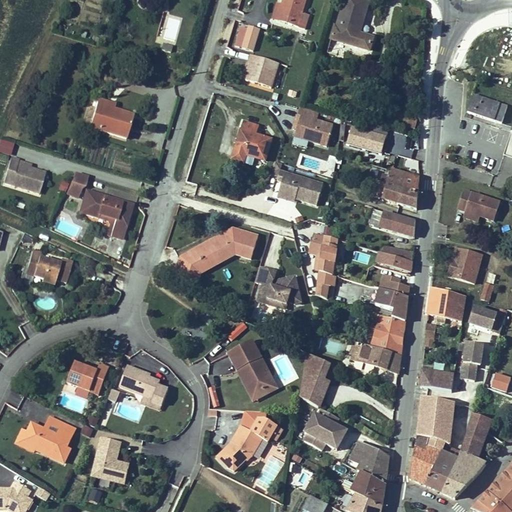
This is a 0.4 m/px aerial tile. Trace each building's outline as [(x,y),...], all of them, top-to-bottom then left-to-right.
[(282,0),(281,5),(277,21),(304,29),(306,22),(299,20),(301,13),(304,0),(282,0)] [(334,28),(331,40),(369,51),(373,39),(358,34),(369,1),(364,0),(344,0),(337,29),(334,28)] [(271,19),(277,21),(281,5),(276,4),(271,19)] [(308,16),(301,13),(299,20),(306,22),(308,16)] [(237,46),(253,51),(259,30),(249,26),(248,30),(242,28),(237,46)] [(163,44),(161,50),(170,53),(172,47),(163,44)] [(270,88),(278,63),(251,55),(248,63),(251,64),(248,73),(246,81),(270,88)] [(275,82),(281,83),(286,66),(280,64),(275,82)] [(507,107),(473,96),(468,114),(501,125),(507,107)] [(96,106),(112,111),(114,106),(97,101),(96,106)] [(133,117),(112,111),(96,106),(91,122),(128,133),(129,128),(133,117)] [(320,114),(299,108),(297,114),(318,120),(320,114)] [(327,149),(334,125),(318,120),(300,115),(295,129),(292,139),(327,149)] [(417,119),(409,117),(407,129),(417,131),(417,119)] [(128,133),(91,122),(89,128),(126,139),(128,133)] [(243,123),(240,131),(254,135),(256,127),(243,123)] [(368,131),(387,136),(389,130),(370,125),(368,131)] [(382,155),(387,137),(351,126),(345,144),(382,155)] [(232,160),(243,163),(245,155),(255,158),(265,161),(271,141),(254,135),(240,131),(232,160)] [(511,133),(503,156),(511,159),(511,133)] [(92,162),(96,145),(85,142),(81,159),(92,162)] [(255,158),(245,155),(243,163),(252,166),(255,158)] [(6,172),(14,175),(11,186),(39,195),(45,173),(30,168),(17,165),(18,162),(19,160),(11,158),(6,172)] [(281,165),(274,163),(270,177),(276,179),(282,181),(280,185),(276,201),(293,206),(294,202),(316,209),(323,187),(278,173),(281,165)] [(406,176),(391,171),(390,175),(404,180),(406,176)] [(11,186),(14,175),(6,172),(3,183),(11,186)] [(86,177),(73,173),(65,193),(78,198),(86,177)] [(396,205),(404,180),(390,175),(390,177),(382,175),(380,183),(376,182),(372,197),(396,205)] [(406,176),(404,180),(396,205),(416,211),(419,179),(406,176)] [(464,192),(458,210),(466,213),(480,217),(493,221),(499,204),(464,192)] [(79,214),(86,216),(93,195),(85,193),(79,214)] [(99,217),(109,220),(108,223),(107,226),(110,229),(107,239),(121,243),(132,206),(121,203),(120,206),(114,204),(111,200),(108,202),(104,201),(105,198),(93,195),(86,216),(98,220),(99,217)] [(373,211),(369,225),(413,238),(415,224),(373,211)] [(480,217),(466,213),(464,219),(478,223),(480,217)] [(200,284),(203,274),(193,272),(194,267),(205,261),(204,258),(211,254),(215,261),(222,258),(224,262),(235,256),(252,260),(258,238),(233,231),(222,237),(224,240),(217,244),(215,241),(183,258),(178,278),(200,284)] [(316,285),(329,287),(331,277),(336,241),(324,238),(323,237),(314,234),(310,247),(322,251),(318,274),(316,285)] [(322,251),(310,247),(308,254),(316,257),(314,273),(318,274),(322,251)] [(382,248),(380,254),(411,263),(412,254),(382,248)] [(474,284),(477,272),(473,271),(477,255),(459,250),(457,260),(452,259),(447,277),(474,284)] [(367,261),(369,255),(359,253),(357,259),(367,261)] [(194,267),(193,272),(203,274),(224,262),(222,258),(215,261),(211,254),(204,258),(205,261),(194,267)] [(411,263),(380,254),(377,264),(410,273),(411,263)] [(477,255),(473,271),(477,272),(481,256),(477,255)] [(40,261),(41,259),(32,256),(27,273),(35,275),(34,279),(42,282),(41,284),(54,288),(56,283),(67,286),(73,267),(62,263),(60,268),(54,266),(53,269),(49,268),(50,264),(40,261)] [(276,274),(259,269),(255,284),(262,286),(259,298),(267,301),(266,306),(276,309),(278,304),(287,306),(288,303),(295,305),(301,303),(295,278),(279,282),(278,284),(273,283),(276,274)] [(379,290),(388,293),(407,299),(408,289),(398,285),(399,281),(383,276),(379,290)] [(488,302),(492,288),(485,285),(481,300),(488,302)] [(461,323),(465,298),(431,289),(427,316),(461,323)] [(363,312),(373,315),(379,317),(403,323),(406,306),(386,300),(359,292),(357,301),(365,304),(363,312)] [(388,293),(386,300),(406,306),(407,299),(388,293)] [(254,305),(251,319),(267,322),(270,308),(254,305)] [(470,324),(500,333),(507,311),(501,310),(499,317),(475,309),(470,324)] [(399,357),(403,323),(379,317),(370,348),(371,348),(399,357)] [(426,334),(425,339),(433,340),(435,327),(426,326),(424,334),(426,334)] [(274,374),(255,339),(232,352),(241,368),(245,366),(247,369),(250,368),(252,370),(250,374),(255,384),(257,382),(262,390),(272,385),(267,377),(274,374)] [(397,375),(399,357),(371,348),(370,348),(357,344),(355,349),(353,356),(352,361),(397,375)] [(464,381),(474,382),(477,366),(481,364),(483,347),(466,344),(463,364),(466,365),(464,381)] [(300,400),(318,409),(328,384),(323,381),(330,366),(307,355),(300,400)] [(351,362),(350,368),(361,371),(363,365),(351,362)] [(97,372),(73,363),(66,384),(98,396),(108,369),(99,365),(97,372)] [(128,368),(120,388),(137,395),(153,401),(152,404),(162,408),(168,391),(159,388),(161,380),(150,376),(149,378),(146,377),(147,374),(128,368)] [(434,390),(439,391),(442,375),(421,372),(419,388),(420,388),(434,390)] [(255,384),(250,386),(257,399),(281,386),(274,374),(267,377),(272,385),(262,390),(257,382),(255,384)] [(451,393),(453,377),(442,375),(439,391),(451,393)] [(511,380),(495,375),(491,388),(506,393),(511,380)] [(418,399),(431,401),(434,390),(420,388),(418,399)] [(431,401),(418,399),(416,437),(428,441),(444,446),(449,447),(454,407),(431,401)] [(336,419),(318,409),(315,416),(312,414),(302,433),(305,434),(301,441),(319,451),(322,444),(334,450),(344,431),(332,425),(336,419)] [(86,424),(94,427),(97,419),(89,416),(86,424)] [(62,424),(49,417),(43,429),(44,430),(47,431),(56,436),(62,424)] [(481,473),(485,466),(476,462),(469,459),(475,443),(480,445),(484,434),(486,435),(490,423),(471,417),(457,461),(443,495),(455,500),(481,473)] [(235,444),(220,458),(230,468),(237,471),(248,460),(251,462),(258,455),(265,440),(271,442),(273,437),(276,432),(282,435),(285,428),(270,420),(260,420),(254,431),(244,426),(235,444)] [(43,429),(32,424),(27,433),(23,441),(36,447),(34,450),(63,464),(70,451),(66,449),(75,430),(62,424),(56,436),(47,431),(46,435),(42,433),(44,430),(43,429)] [(81,435),(89,438),(92,430),(84,426),(81,435)] [(36,447),(23,441),(27,433),(23,430),(16,444),(33,453),(34,450),(36,447)] [(475,443),(469,459),(476,462),(486,435),(484,434),(480,445),(475,443)] [(116,461),(120,444),(101,439),(92,478),(118,484),(121,474),(127,475),(129,467),(118,464),(116,466),(112,464),(113,460),(116,461)] [(428,442),(416,439),(409,480),(416,484),(421,462),(434,467),(440,455),(427,450),(428,442)] [(440,455),(440,454),(441,455),(444,446),(428,441),(428,442),(427,450),(440,455)] [(356,472),(361,474),(385,486),(388,459),(359,443),(349,461),(359,466),(356,472)] [(457,461),(441,455),(440,454),(440,455),(434,467),(427,482),(425,487),(443,495),(457,461)] [(417,484),(425,487),(427,482),(434,467),(421,462),(416,484),(417,484)] [(511,511),(511,466),(486,495),(495,503),(487,511),(511,511)] [(125,486),(127,475),(121,474),(118,484),(125,486)] [(385,486),(361,474),(351,493),(356,495),(367,501),(381,508),(383,500),(385,486)] [(23,511),(32,501),(37,495),(24,484),(20,489),(19,489),(19,491),(13,491),(13,489),(0,488),(0,510),(11,510),(13,511),(23,511)] [(99,504),(102,493),(89,490),(87,501),(99,504)] [(343,508),(347,511),(356,495),(351,493),(343,508)] [(356,495),(347,511),(346,511),(380,511),(381,508),(367,501),(356,495)] [(487,511),(495,503),(486,495),(470,511),(472,511),(487,511)] [(306,511),(307,511),(322,511),(326,505),(313,498),(306,511)] [(30,511),(37,505),(32,501),(23,511),(30,511)]
